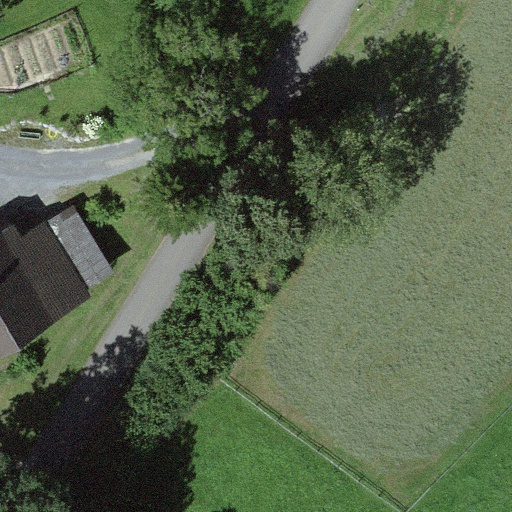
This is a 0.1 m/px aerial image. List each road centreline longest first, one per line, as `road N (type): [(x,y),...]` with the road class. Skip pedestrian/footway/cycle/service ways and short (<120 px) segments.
road 1 (unclassified): [(336,0),(108,371),(9,511)]
road 2 (track): [(0,155),(76,170),(261,111)]
